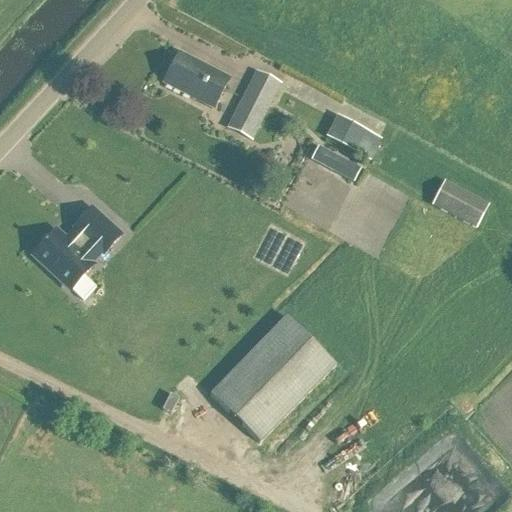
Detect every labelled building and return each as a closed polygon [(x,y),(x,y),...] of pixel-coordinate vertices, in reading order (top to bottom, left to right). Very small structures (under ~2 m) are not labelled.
[(208,109),(223,79),(179,56),(163,86),(208,109)] [(251,143),(279,87),(256,75),(228,131),(251,143)] [(370,164),(382,143),(337,120),(326,141),(370,164)] [(310,162),(353,185),(360,171),(318,149),(310,162)] [(431,208),(475,232),(488,207),(444,184),(431,208)] [(76,230),(64,243),(54,234),(44,244),(43,243),(41,245),(42,247),(32,257),(70,292),(92,269),(90,267),(102,254),(104,256),(119,240),(90,212),(74,229),(76,230)] [(259,446),(335,368),(286,320),(210,399),(259,446)] [(170,417),(178,402),(170,397),(162,413),(170,417)]
